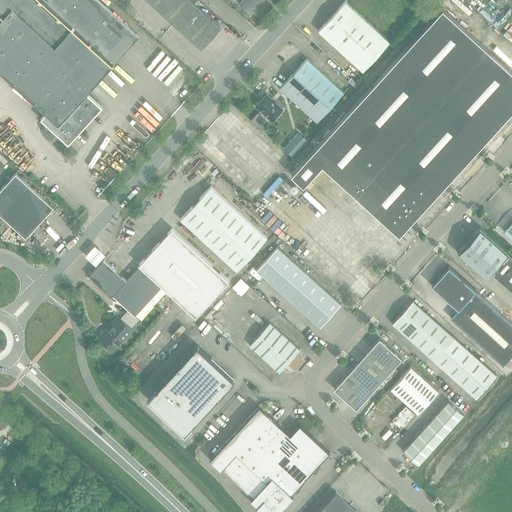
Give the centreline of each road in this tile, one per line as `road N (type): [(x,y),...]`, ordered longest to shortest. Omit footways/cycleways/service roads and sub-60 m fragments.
road 1 (unclassified): [(40,288),(303,0)]
road 2 (unclassified): [(429,511),(314,403),(314,371),(367,310)]
road 3 (secondary): [(179,511),(12,359)]
road 4 (unclassified): [(511,149),(367,310)]
road 5 (unknown): [(311,386),(287,401),(260,394),(204,454),(206,467),(247,511)]
road 6 (unknown): [(63,181),(147,86)]
